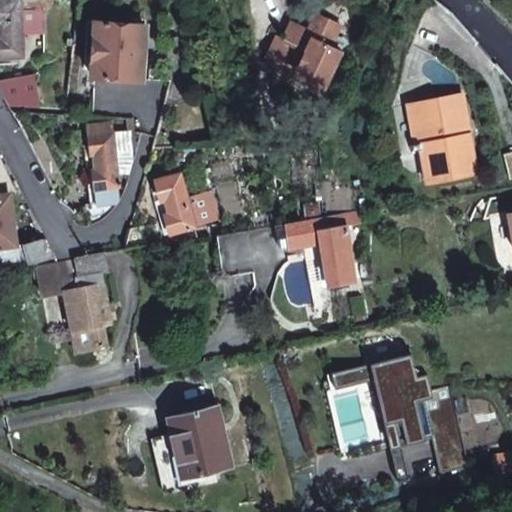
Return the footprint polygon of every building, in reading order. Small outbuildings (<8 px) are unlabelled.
[(37,0),(0,0),(0,57),(22,57),(21,9),(37,8),(37,0)] [(333,39),(328,21),(316,14),(308,30),(295,23),(284,42),(273,36),(265,52),(278,59),(270,74),(288,83),(296,69),(324,84),(340,52),(330,47),(333,39)] [(143,80),(147,26),(98,21),(93,75),(143,80)] [(449,109),(470,105),(469,90),(446,94),(449,109)] [(479,170),(470,105),(449,109),(446,94),(414,100),(420,138),(413,140),(414,143),(426,142),(431,178),(479,170)] [(137,129),(125,130),(130,171),(131,171),(140,143),(140,139),(137,129)] [(95,200),(83,202),(83,206),(89,221),(110,211),(119,202),(120,198),(118,173),(130,171),(125,130),(110,132),(104,132),(89,134),(90,154),(94,154),(96,168),(92,168),(95,200)] [(171,230),(191,225),(195,224),(182,172),(158,178),(163,199),(167,198),(170,210),(166,211),(171,230)] [(0,193),(0,244),(13,243),(7,193),(0,193)] [(357,223),(356,214),(289,225),(292,247),(323,242),(320,225),(345,221),(345,225),(357,223)] [(345,221),(320,225),(323,242),(329,286),(349,283),(348,280),(346,265),(352,264),(345,225),(345,221)] [(124,248),(134,246),(158,243),(155,223),(130,227),(124,248)] [(24,243),(28,262),(48,257),(43,238),(24,243)] [(106,301),(94,304),(88,272),(101,270),(106,268),(104,251),(38,262),(44,295),(65,291),(76,351),(106,346),(103,326),(111,325),(109,317),(107,304),(106,301)] [(290,303),(310,300),(305,265),(300,261),(287,264),(285,270),(290,303)] [(101,270),(88,272),(94,304),(106,301),(101,270)] [(107,304),(109,317),(116,316),(114,303),(107,304)] [(409,364),(376,371),(387,426),(405,422),(419,477),(462,468),(438,383),(415,388),(409,364)] [(216,411),(169,421),(182,482),(230,471),(216,411)]
